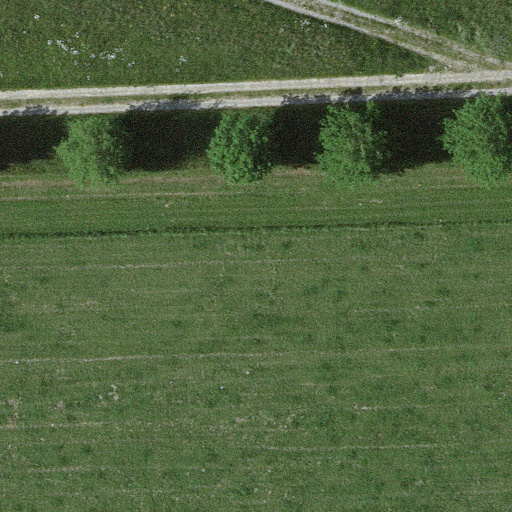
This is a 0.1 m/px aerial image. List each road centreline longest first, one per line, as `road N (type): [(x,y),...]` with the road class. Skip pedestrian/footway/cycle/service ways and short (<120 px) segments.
road 1 (track): [(511,82),(0,103)]
road 2 (track): [(508,82),(476,59),(288,0)]
